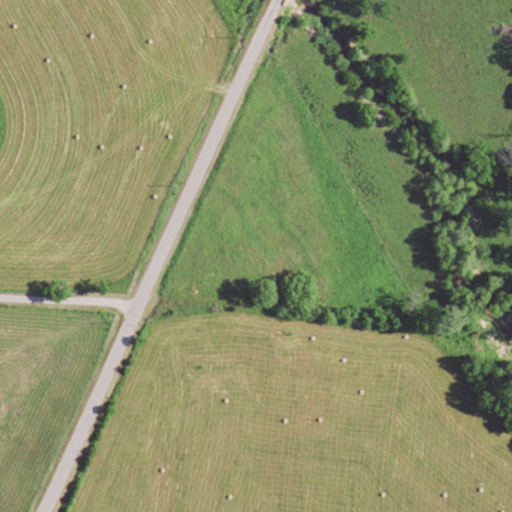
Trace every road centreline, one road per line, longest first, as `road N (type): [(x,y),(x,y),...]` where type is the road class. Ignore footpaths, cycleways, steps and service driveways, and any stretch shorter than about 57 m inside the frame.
road 1 (residential): [(40,511),(275,0)]
road 2 (residential): [(135,306),(0,295)]
